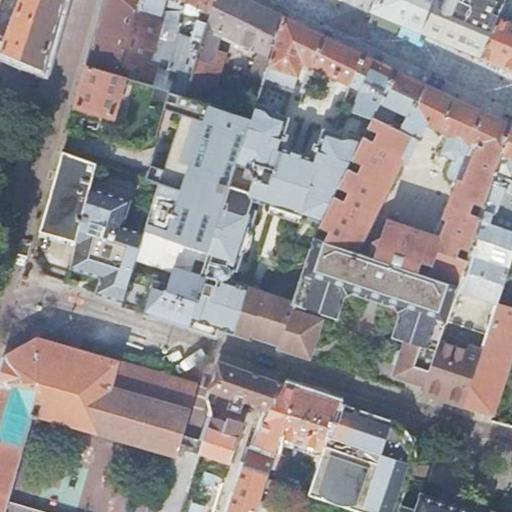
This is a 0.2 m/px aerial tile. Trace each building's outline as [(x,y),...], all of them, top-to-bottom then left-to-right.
[(0,40),(0,50),(45,71),(64,0),(21,0),(4,42),(0,40)] [(126,78),(125,79),(155,88),(155,87),(169,91),(187,96),(187,95),(198,62),(196,62),(204,35),(186,29),(180,32),(177,44),(168,71),(149,66),(157,39),(163,19),(161,18),(162,12),(166,13),(166,11),(177,10),(185,10),(188,4),(211,14),(214,0),(105,0),(87,65),(119,74),(118,75),(126,78)] [(198,62),(187,95),(210,102),(226,54),(216,50),(220,39),(221,35),(226,37),(233,40),(230,46),(239,50),(242,45),(258,52),(242,96),(257,101),(263,82),(284,17),(247,0),(214,0),(211,14),(204,35),(196,62),(198,62)] [(376,0),(371,11),(422,33),(436,0),(376,0)] [(436,0),(422,33),(481,57),(505,0),(436,0)] [(511,0),(505,0),(481,57),(511,70),(511,21),(509,20),(511,15),(511,13),(511,0)] [(416,81),(345,46),(284,17),(263,82),(257,101),(251,118),(246,135),(236,165),(244,168),(241,176),(252,179),(248,192),(229,186),(223,206),(250,215),(252,212),(247,210),(251,199),(266,204),(284,210),(308,218),(322,222),(335,197),(340,188),(349,169),(354,160),(365,138),(369,129),(374,120),(390,127),(397,109),(408,114),(425,85),(416,81)] [(177,44),(157,39),(149,66),(168,71),(177,44)] [(87,65),(75,105),(115,117),(125,79),(126,78),(118,75),(119,74),(87,65)] [(510,125),(425,85),(408,114),(397,109),(390,127),(374,120),(369,129),(378,133),(374,142),(365,138),(354,160),(363,165),(358,174),(349,169),(340,188),(349,192),(344,201),(335,197),(322,222),(320,227),(329,231),(325,240),(355,250),(402,157),(406,160),(425,124),(450,136),(441,154),(454,160),(447,174),(450,180),(458,184),(444,218),(449,219),(442,241),(388,222),(382,240),(374,244),(370,256),(456,285),(510,125)] [(165,102),(169,91),(155,87),(155,88),(152,98),(165,102)] [(169,91),(165,102),(163,109),(180,114),(202,121),(184,177),(163,170),(150,166),(145,180),(158,184),(144,233),(208,253),(223,206),(229,186),(236,165),(246,135),(251,118),(186,97),(187,96),(169,91)] [(163,170),(184,177),(202,121),(180,114),(170,147),(163,170)] [(511,125),(510,125),(456,285),(454,290),(496,304),(496,303),(497,304),(511,258),(511,231),(489,223),(492,213),(495,213),(505,188),(509,190),(511,183),(511,201),(504,219),(511,222),(511,125)] [(99,166),(61,154),(39,230),(78,241),(91,189),(92,189),(99,166)] [(91,189),(78,241),(75,250),(74,249),(69,267),(100,278),(102,278),(105,270),(111,272),(109,280),(127,286),(133,269),(134,269),(137,259),(136,259),(143,235),(121,228),(130,202),(91,189)] [(250,215),(223,206),(208,253),(205,260),(201,275),(203,275),(196,307),(190,328),(198,331),(206,331),(214,329),(219,328),(233,332),(246,290),(246,288),(223,280),(225,280),(226,280),(227,280),(228,279),(229,278),(230,278),(231,276),(231,275),(232,274),(232,273),(232,271),(231,270),(231,269),(230,268),(229,267),(228,266),(227,266),(233,268),(250,215)] [(144,233),(143,235),(136,259),(137,259),(173,271),(165,297),(196,307),(203,275),(201,275),(200,275),(188,271),(193,257),(205,260),(208,253),(144,233)] [(325,240),(315,237),(295,302),(339,317),(346,297),(354,292),(362,295),(389,304),(398,307),(403,315),(396,335),(407,339),(399,365),(399,367),(399,371),(400,374),(402,378),(404,381),(424,388),(422,394),(438,399),(459,406),(463,407),(490,325),(460,316),(460,317),(447,312),(448,308),(454,290),(456,285),(370,256),(355,250),(325,240)] [(123,303),(122,306),(121,307),(146,315),(153,292),(142,289),(147,273),(134,269),(133,269),(127,286),(123,303)] [(102,278),(100,278),(95,293),(123,303),(127,286),(109,280),(111,272),(105,270),(102,278)] [(246,290),(233,332),(251,339),(252,335),(265,340),(280,345),(279,348),(291,351),(303,355),(305,355),(308,354),(310,354),(312,352),(314,351),(315,349),(316,348),(325,319),(293,309),(295,304),(246,288),(246,290)] [(490,325),(463,407),(492,415),(494,415),(511,357),(511,308),(497,304),(496,303),(496,304),(492,318),(490,325)] [(490,325),(492,318),(476,313),(475,317),(448,308),(447,312),(460,317),(460,316),(490,325)] [(0,367),(0,511),(4,511),(7,503),(33,416),(37,417),(38,414),(172,455),(177,456),(183,436),(189,417),(210,423),(211,418),(211,417),(206,400),(209,391),(210,389),(209,389),(39,338),(3,357),(0,367)] [(219,363),(209,389),(210,389),(209,391),(231,399),(228,408),(241,413),(245,403),(270,412),(286,386),(270,380),(254,375),(233,368),(219,363)] [(297,389),(286,386),(270,412),(266,420),(256,450),(251,448),(244,467),(268,475),(280,438),(297,389)] [(280,438),(322,452),(339,404),(297,389),(280,438)] [(322,452),(307,496),(351,511),(355,511),(388,420),(339,404),(322,452)] [(220,420),(211,417),(211,418),(210,423),(203,442),(200,453),(223,461),(212,495),(218,496),(229,463),(242,424),(228,419),(226,423),(220,421),(220,420)] [(388,420),(355,511),(493,511),(491,511),(490,511),(470,511),(423,495),(416,511),(410,511),(400,508),(417,464),(417,463),(415,453),(412,444),(407,436),(401,428),(394,422),(388,420)] [(154,511),(179,511),(200,453),(203,442),(183,436),(177,456),(172,455),(154,511)] [(229,511),(254,511),(257,505),(265,482),(268,475),(244,467),(229,511)] [(4,511),(37,511),(7,503),(4,511)]
